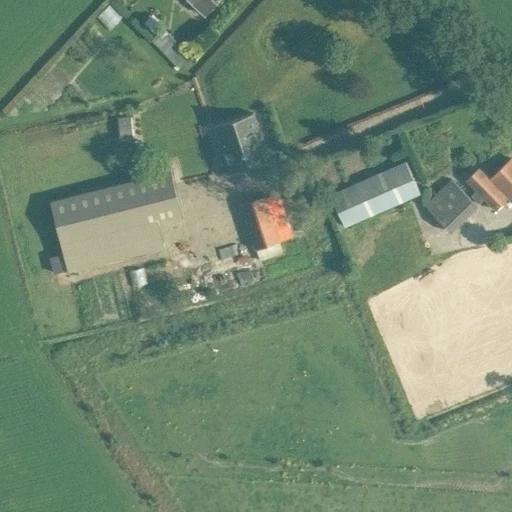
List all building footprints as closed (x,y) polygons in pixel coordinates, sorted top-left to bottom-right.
[(191,0),(206,13),(217,0),(191,0)] [(165,27),(152,39),(180,69),(193,56),(165,27)] [(254,113),(215,125),(231,172),(269,160),(254,113)] [(130,116),(117,118),(118,136),(131,135),(130,116)] [(511,157),(511,158),(490,179),(479,168),(466,180),(496,210),(509,198),(511,200),(511,157)] [(331,194),(345,226),(420,193),(406,161),(331,194)] [(332,165),(318,171),(324,186),(339,180),(332,165)] [(51,201),(64,254),(52,257),(55,273),(68,270),(69,271),(165,246),(159,223),(183,217),(171,170),(51,201)] [(426,205),(453,231),(479,206),(453,179),(426,205)] [(242,204),(261,261),(284,253),(266,196),(242,204)]
